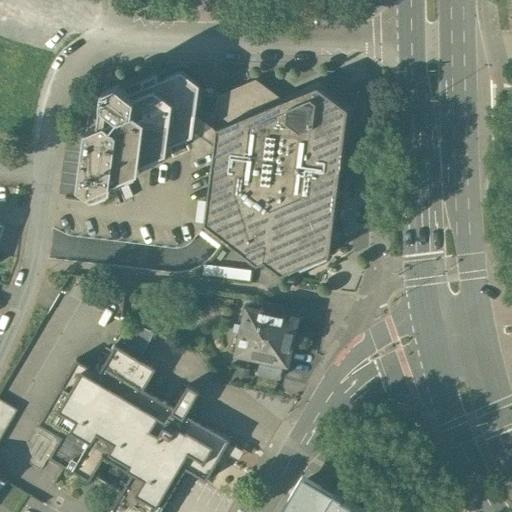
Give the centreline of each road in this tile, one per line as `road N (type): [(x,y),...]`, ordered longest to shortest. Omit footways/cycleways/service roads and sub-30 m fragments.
road 1 (residential): [(413,43),(114,38),(71,71),(44,172)]
road 2 (secondary): [(474,326),(456,0)]
road 3 (secondary): [(413,43),(421,281),(431,334)]
road 4 (residential): [(255,511),(345,378),(383,350),(431,334)]
road 5 (secondary): [(431,334),(456,429),(494,511)]
road 6 (residential): [(44,172),(28,285),(0,348)]
road 7 (secondary): [(511,453),(483,382),(474,326)]
